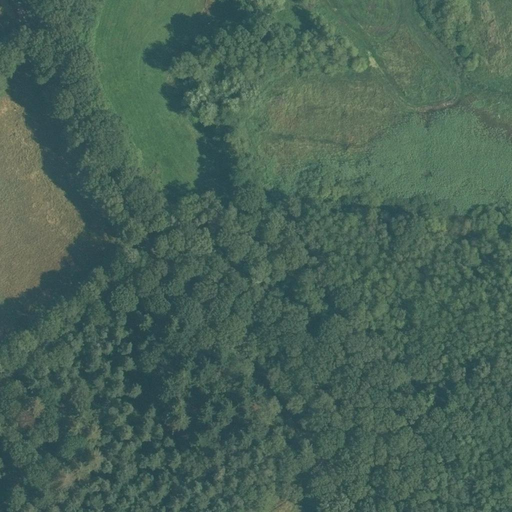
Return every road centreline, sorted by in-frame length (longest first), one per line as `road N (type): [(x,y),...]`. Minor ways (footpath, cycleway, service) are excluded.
road 1 (track): [(346,511),(313,453),(154,247)]
road 2 (track): [(154,247),(120,203),(17,0)]
